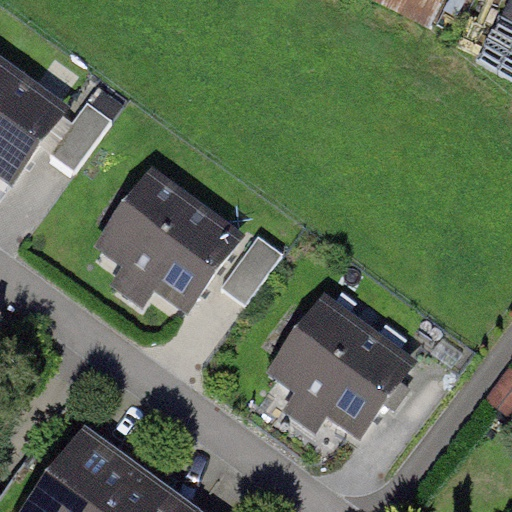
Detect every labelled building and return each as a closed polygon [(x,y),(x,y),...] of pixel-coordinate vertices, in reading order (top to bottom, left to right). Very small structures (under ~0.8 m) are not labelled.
[(446,0),(376,0),(433,27),(446,0)] [(59,106),(0,63),(0,184),(2,186),(59,106)] [(114,123),(88,105),(52,155),(77,173),(114,123)] [(241,235),(153,174),(99,251),(187,312),(241,235)] [(283,257),(259,239),(223,289),(247,307),(283,257)] [(414,364),(323,298),(270,371),(361,437),(414,364)] [(511,419),(511,370),(487,405),(510,422),(511,419)] [(112,511),(140,473),(84,434),(29,511),(112,511)] [(194,511),(140,473),(112,511),(194,511)]
